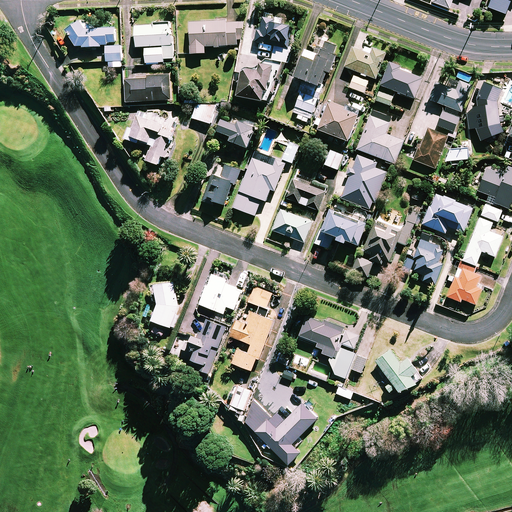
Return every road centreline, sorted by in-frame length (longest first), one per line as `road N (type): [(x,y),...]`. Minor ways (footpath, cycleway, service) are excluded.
road 1 (residential): [(20,0),(36,49),(141,207),(451,333),(483,334),(511,307)]
road 2 (secondary): [(347,0),(448,38),(511,46)]
